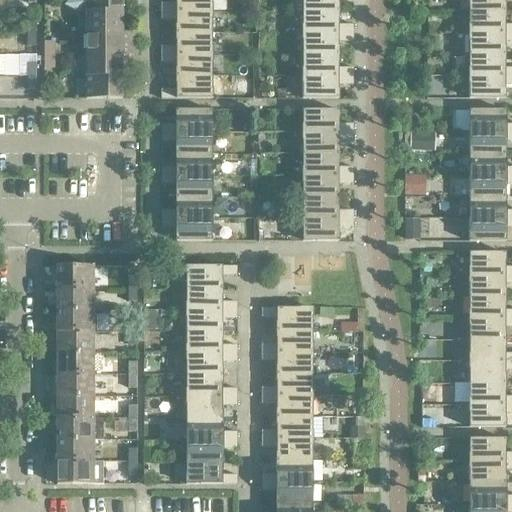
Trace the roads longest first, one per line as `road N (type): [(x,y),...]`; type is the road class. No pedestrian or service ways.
road 1 (residential): [(14,511),(15,215)]
road 2 (residential): [(15,215),(112,215),(112,145),(0,145)]
